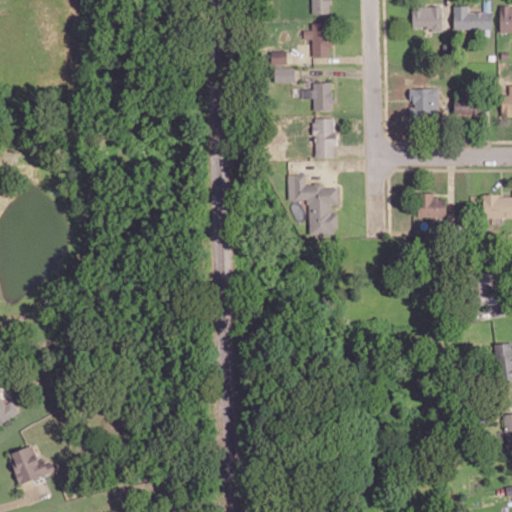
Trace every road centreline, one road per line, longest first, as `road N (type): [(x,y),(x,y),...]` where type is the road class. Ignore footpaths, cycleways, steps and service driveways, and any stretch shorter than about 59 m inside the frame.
road 1 (residential): [(377,235),(371,0)]
road 2 (residential): [(511,156),(377,157)]
